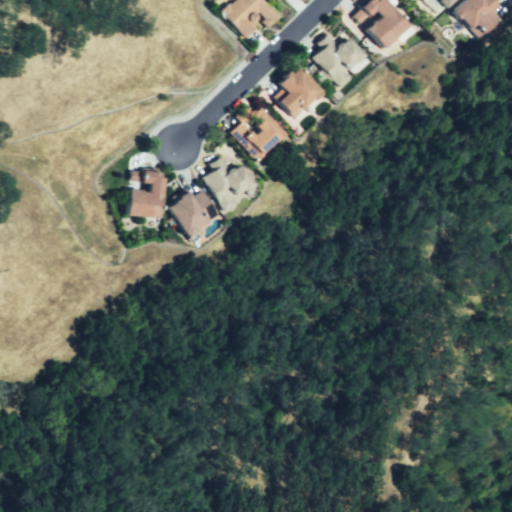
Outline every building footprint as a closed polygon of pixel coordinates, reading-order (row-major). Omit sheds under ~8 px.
[(258,0),(274,18),(261,29),(251,18),(245,23),(252,30),(243,38),(219,11),(230,0),(258,0)] [(346,16),(362,0),(374,0),(398,26),(375,46),(361,31),(373,20),(368,13),(354,25),(346,16)] [(421,0),(433,14),(449,0),(421,0)] [(472,39),(448,12),(461,0),(486,0),(490,4),(480,13),(489,24),(472,39)] [(307,56),(335,88),(346,77),(341,71),(357,57),(342,39),(331,48),(320,36),(310,45),(314,50),(307,56)] [(364,62),(358,56),(345,69),(351,75),(364,62)] [(316,96),(290,121),(270,102),(280,91),(271,83),(287,67),(316,96)] [(223,134),(255,165),(281,138),(257,115),(244,129),(235,121),(223,134)] [(201,175),(219,212),(230,206),(224,195),(243,186),(235,169),(224,175),(216,158),(204,164),(208,172),(201,175)] [(127,170),(158,172),(155,219),(121,217),(123,193),(141,195),(142,184),(126,183),(127,170)] [(197,192),(187,198),(182,191),(163,203),(184,235),(213,217),(197,192)]
